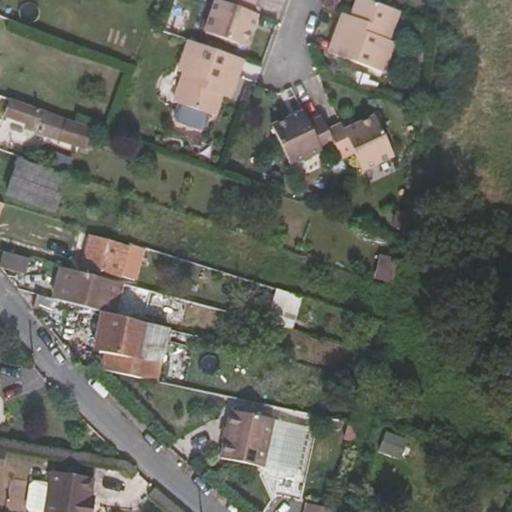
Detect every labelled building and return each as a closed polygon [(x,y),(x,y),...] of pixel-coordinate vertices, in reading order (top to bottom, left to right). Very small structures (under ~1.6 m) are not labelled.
[(250,0),(211,0),(201,30),(242,45),(254,12),(247,9),(250,0)] [(403,12),(370,0),(363,0),(354,24),(346,21),(335,52),(390,71),(401,40),(395,38),(403,12)] [(234,92),(245,62),(192,43),(181,73),(188,76),(177,104),(216,118),(226,89),(234,92)] [(40,84),(31,109),(71,123),(80,99),(40,84)] [(0,108),(0,112),(52,130),(56,119),(3,101),(0,108)] [(298,167),(336,147),(330,131),(323,119),(311,125),(306,116),(279,130),(298,167)] [(367,167),(396,153),(375,116),(348,131),(345,125),(332,133),(346,159),(359,152),(367,167)] [(56,119),(52,130),(51,134),(54,135),(53,138),(72,145),(78,128),(56,119)] [(6,194),(53,211),(65,179),(17,162),(6,194)] [(0,207),(0,212),(8,215),(11,207),(1,204),(0,207)] [(69,256),(82,260),(89,236),(76,232),(69,256)] [(89,236),(82,260),(81,265),(118,276),(126,247),(89,236)] [(19,256),(0,251),(0,262),(16,267),(19,256)] [(70,296),(101,304),(106,288),(74,279),(75,276),(61,272),(59,279),(53,278),(52,286),(57,287),(55,295),(69,299),(70,296)] [(300,296),(276,289),(266,323),(290,329),(300,296)] [(63,302),(37,295),(34,309),(60,316),(63,302)] [(143,323),(98,311),(95,325),(102,327),(97,350),(99,351),(95,367),(143,378),(156,327),(143,323)] [(356,375),(373,380),(381,355),(364,351),(356,375)] [(360,389),(350,422),(361,425),(371,391),(360,389)] [(209,449),(252,457),(260,416),(219,407),(209,449)] [(497,434),(511,439),(511,409),(508,408),(497,434)] [(270,472),(279,472),(278,490),(286,491),(288,458),(302,458),(303,432),(272,431),(270,472)] [(250,464),(252,457),(209,449),(208,455),(250,464)] [(96,479),(53,473),(52,485),(37,483),(32,486),(29,508),(31,511),(94,511),(96,506),(92,505),(96,479)]
